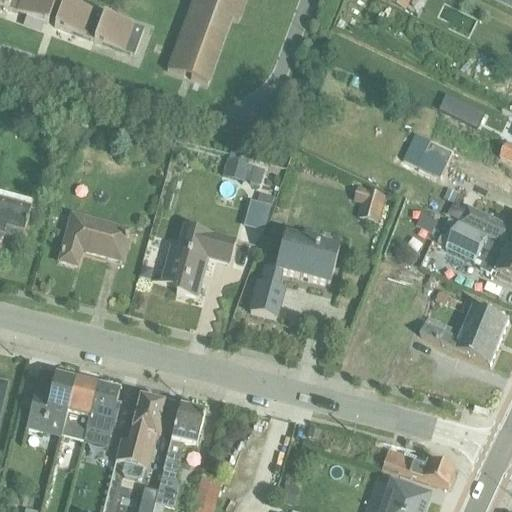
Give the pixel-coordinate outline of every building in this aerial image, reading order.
[(54,0),(0,0),(0,9),(134,59),(143,32),(54,0)] [(193,0),(166,73),(208,89),(232,21),(239,24),(247,0),(193,0)] [(379,0),(407,12),(412,0),(379,0)] [(511,0),(486,0),(511,11),(511,0)] [(28,110),(27,120),(52,122),(53,113),(28,110)] [(425,158),(431,145),(416,138),(404,164),(441,182),(447,169),(425,158)] [(425,158),(447,169),(454,156),(431,145),(425,158)] [(511,148),(508,147),(501,161),(511,166),(511,148)] [(226,163),(222,179),(244,185),(244,183),(260,188),(264,173),(226,163)] [(359,191),(355,206),(362,208),(358,222),(379,228),(387,201),(367,195),(367,193),(359,191)] [(0,193),(0,244),(2,243),(3,239),(21,244),(26,228),(27,228),(28,225),(27,225),(32,202),(0,193)] [(249,205),(243,230),(263,235),(270,211),(272,211),(275,201),(259,196),(256,206),(249,205)] [(460,226),(511,251),(511,230),(468,209),(460,226)] [(72,216),(59,264),(77,269),(81,253),(122,264),(131,232),(72,216)] [(422,219),(417,230),(432,237),(437,226),(422,219)] [(511,251),(460,226),(447,253),(475,267),(477,263),(484,267),(481,273),(491,278),(493,275),(497,278),(495,282),(511,289),(511,251)] [(152,282),(151,283),(177,291),(176,296),(195,301),(206,262),(228,269),(236,242),(183,229),(177,250),(170,248),(160,284),(152,282)] [(262,270),(250,316),(276,323),(284,293),(278,291),(281,279),(328,291),(338,252),(319,247),(321,240),(305,235),(303,243),(285,237),(275,273),(262,270)] [(429,251),(423,268),(435,272),(441,256),(429,251)] [(429,322),(421,340),(491,370),(510,325),(474,310),(460,341),(450,336),(453,331),(429,322)] [(48,401),(55,378),(55,377),(40,373),(34,397),(48,401)] [(48,401),(34,397),(25,433),(60,441),(62,438),(67,417),(75,383),(55,378),(48,401)] [(75,383),(67,417),(89,423),(97,389),(75,383)] [(89,423),(84,443),(83,446),(108,453),(119,412),(115,411),(119,395),(97,389),(89,423)] [(124,466),(143,471),(148,473),(157,438),(160,439),(164,421),(160,420),(164,406),(161,405),(140,400),(129,444),(121,443),(116,464),(124,466)] [(179,410),(152,511),(162,511),(164,508),(175,511),(180,493),(176,478),(184,447),(196,451),(205,416),(179,410)] [(67,417),(62,438),(84,443),(89,423),(67,417)] [(388,454),(383,468),(448,492),(454,474),(438,469),(435,466),(427,464),(405,457),(404,459),(388,454)] [(143,471),(124,466),(122,475),(124,479),(136,482),(141,479),(143,471)] [(202,476),(191,511),(214,511),(223,482),(202,476)] [(285,488),(280,506),(294,510),(300,492),(285,488)] [(388,488),(379,511),(423,511),(427,501),(388,488)] [(144,492),(139,511),(152,511),(156,496),(144,492)]
